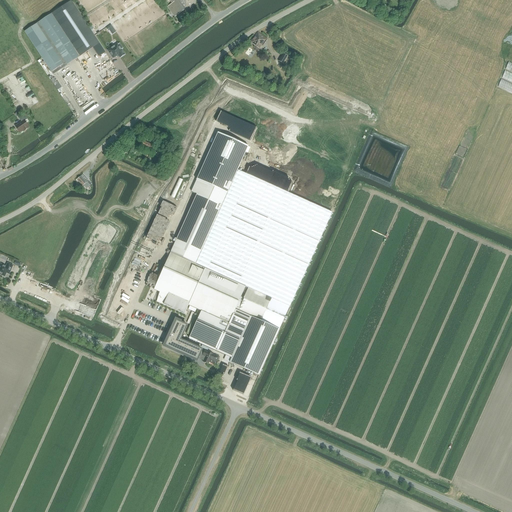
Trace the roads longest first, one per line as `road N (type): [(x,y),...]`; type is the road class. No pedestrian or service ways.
road 1 (unclassified): [(474,511),(0,297)]
road 2 (unclassified): [(0,222),(38,201),(217,58),(312,0)]
road 3 (unclassified): [(0,177),(246,0)]
